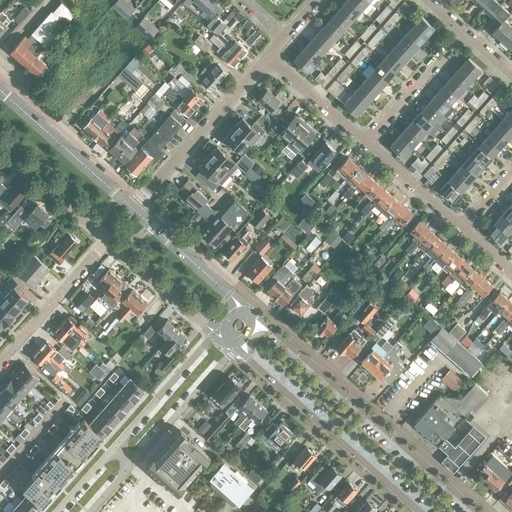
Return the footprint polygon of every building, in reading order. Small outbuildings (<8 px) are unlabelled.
[(47,12),(57,0),(41,0),(38,5),(47,12)] [(54,19),(66,6),(64,4),(64,3),(60,0),(57,0),(47,12),(54,19)] [(116,0),(112,6),(126,19),(132,12),(135,8),(126,0),(116,0)] [(192,0),(193,0),(199,5),(197,7),(201,11),(210,0),(184,0),(183,2),(187,6),(192,0)] [(222,8),(213,0),(210,0),(201,11),(203,8),(213,17),(207,24),(212,27),(211,29),(217,35),(216,36),(223,30),(227,25),(215,15),(222,8)] [(361,10),(349,0),(346,0),(340,7),(353,19),(361,10)] [(369,2),(367,0),(349,0),(361,10),(369,2)] [(474,0),(473,1),(482,9),(489,0),(474,0)] [(489,0),(482,9),(490,17),(501,5),(495,0),(489,0)] [(403,12),(409,5),(405,1),(396,10),(401,14),(403,12)] [(386,16),(392,9),(387,5),(381,12),(386,16)] [(408,16),(414,9),(409,5),(403,12),(408,16)] [(504,19),(510,12),(501,5),(490,17),(499,25),(504,19)] [(63,27),(75,13),(70,8),(69,9),(66,6),(54,19),(63,27)] [(19,23),(30,11),(25,7),(14,18),(19,23)] [(353,19),(340,7),(332,16),(346,28),(353,19)] [(140,19),(132,12),(126,19),(134,25),(140,19)] [(380,23),(386,16),(381,12),(375,18),(380,23)] [(394,23),(400,16),(395,12),(389,19),(394,23)] [(75,13),(63,27),(71,34),(83,21),(80,18),(81,17),(75,13)] [(110,23),(123,36),(131,27),(118,15),(115,19),(114,18),(110,23)] [(140,19),(134,25),(148,37),(157,27),(144,15),(140,19)] [(178,24),(182,20),(176,15),(173,18),(178,24)] [(346,28),(332,16),(325,25),(338,36),(346,28)] [(434,28),(421,16),(413,25),(426,37),(434,28)] [(0,19),(0,32),(11,21),(6,17),(2,22),(0,19)] [(249,29),(253,25),(247,19),(243,24),(249,29)] [(388,29),(394,23),(389,19),(383,25),(388,29)] [(502,40),(511,28),(511,26),(504,19),(499,25),(493,32),(502,40)] [(103,33),(116,44),(123,36),(110,23),(105,29),(106,30),(103,33)] [(371,23),(366,29),(370,33),(376,27),(371,23)] [(338,36),(325,25),(317,33),(330,45),(338,36)] [(426,37),(413,25),(406,34),(419,46),(426,37)] [(511,28),(502,40),(511,47),(511,45),(511,28)] [(365,40),(370,33),(366,29),(360,36),(365,40)] [(378,40),(384,34),(379,29),(373,36),(378,40)] [(11,52),(24,38),(15,30),(3,43),(6,46),(6,47),(11,52)] [(241,58),(248,50),(228,33),(227,34),(223,30),(216,36),(228,47),(241,58)] [(96,41),(109,53),(116,44),(103,33),(96,41)] [(251,45),(257,38),(251,33),(245,40),(251,45)] [(330,45),(317,33),(309,42),(322,54),(330,45)] [(241,58),(228,47),(216,36),(214,34),(210,38),(220,47),(217,51),(221,55),(234,66),(241,58)] [(419,46),(406,34),(398,43),(411,54),(419,46)] [(206,51),(212,45),(200,35),(194,41),(206,51)] [(372,47),(378,40),(373,36),(368,43),(372,47)] [(20,58),(32,45),(24,38),(11,52),(17,57),(17,56),(20,58)] [(355,51),(361,44),(356,40),(350,47),(355,51)] [(87,48),(101,61),(109,53),(96,41),(93,44),(92,43),(87,48)] [(322,54),(309,42),(301,51),(318,65),(321,61),(318,58),(322,54)] [(146,55),(154,49),(149,43),(141,49),(146,55)] [(411,54),(398,43),(390,51),(403,63),(411,54)] [(27,66),(40,52),(32,45),(20,58),(23,61),(22,62),(27,66)] [(349,57),(355,51),(350,47),(344,53),(349,57)] [(362,58),(368,51),(364,47),(358,54),(362,58)] [(101,61),(87,48),(82,54),(83,55),(80,58),(93,70),(101,61)] [(318,65),(301,51),(293,60),(307,72),(312,66),(314,69),(318,65)] [(390,51),(382,60),(395,72),(403,63),(390,51)] [(37,73),(48,60),(40,52),(27,66),(33,71),(34,70),(37,73)] [(357,64),(362,58),(358,54),(352,60),(357,64)] [(340,68),(345,62),(340,58),(335,64),(340,68)] [(468,58),(460,67),(473,78),(481,69),(468,58)] [(212,90),(228,72),(213,59),(197,76),(188,68),(180,61),(175,66),(183,74),(190,80),(197,86),(202,81),(212,90)] [(382,60),(375,69),(388,81),(395,72),(382,60)] [(131,70),(134,66),(129,62),(125,66),(131,70)] [(334,75),(340,68),(335,64),(329,71),(334,75)] [(347,76),(353,69),(348,64),(342,71),(347,76)] [(191,88),(190,90),(189,89),(186,86),(190,80),(183,74),(175,66),(173,65),(168,69),(175,75),(174,76),(177,79),(171,86),(196,108),(204,99),(191,88)] [(125,66),(118,74),(136,89),(143,81),(125,66)] [(473,78),(460,67),(452,76),(465,87),(473,78)] [(375,69),(367,78),(380,89),(388,81),(375,69)] [(319,82),(325,75),(321,71),(315,78),(318,82),(319,82)] [(341,82),(347,76),(342,71),(337,77),(341,82)] [(324,86),(332,77),(327,73),(325,75),(319,82),(324,86)] [(53,97),(65,83),(56,75),(45,88),(48,91),(47,92),(53,97)] [(465,87),(452,76),(445,84),(458,96),(465,87)] [(488,86),(494,79),(489,76),(483,82),(488,86)] [(367,78),(359,86),(372,98),(380,89),(367,78)] [(490,93),(498,84),(494,79),(488,86),(485,89),(490,93)] [(331,93),(340,84),(335,80),(327,89),(331,93)] [(196,108),(171,86),(170,86),(166,82),(160,90),(164,93),(177,105),(176,105),(189,116),(196,108)] [(62,103),(73,90),(65,83),(53,97),(58,102),(59,101),(62,103)] [(336,97),(344,88),(340,84),(331,93),(336,97)] [(458,96),(445,84),(437,93),(450,104),(458,96)] [(359,86),(351,95),(364,107),(372,98),(359,86)] [(464,96),(471,90),(468,86),(461,92),(464,96)] [(500,97),(506,90),(501,86),(493,95),(498,100),(500,97)] [(69,111),(81,97),(73,90),(62,103),(64,106),(63,106),(69,111)] [(258,100),(272,112),(270,114),(268,112),(264,116),(273,123),(276,119),(274,118),(280,111),(274,106),(279,101),(267,90),(258,100)] [(504,101),(511,94),(506,90),(500,97),(504,101)] [(483,101),(488,95),(484,91),(483,92),(478,97),(483,101)] [(156,93),(148,103),(157,110),(165,101),(156,93)] [(454,108),(450,104),(437,93),(429,102),(442,113),(446,117),(454,108)] [(351,95),(343,104),(356,116),(364,107),(351,95)] [(78,118),(90,105),(81,97),(69,111),(75,116),(75,115),(78,118)] [(477,108),(483,101),(478,97),(472,104),(477,108)] [(485,104),(490,108),(494,104),(496,102),(491,97),(485,104)] [(442,113),(429,102),(421,110),(434,122),(442,113)] [(484,115),(490,108),(485,104),(480,111),(484,115)] [(467,119),(473,112),(468,108),(462,115),(467,119)] [(84,127),(95,137),(108,122),(108,121),(111,118),(100,109),(84,127)] [(144,171),(148,167),(163,151),(160,148),(186,120),(175,110),(126,165),(137,174),(142,169),(144,171)] [(434,122),(421,110),(414,119),(426,131),(434,122)] [(511,112),(510,111),(502,119),(511,128),(511,112)] [(290,140),(306,122),(300,117),(299,118),(295,115),(288,123),(280,116),(277,120),(276,121),(273,124),(271,127),(279,134),(281,132),(290,140)] [(461,125),(467,119),(462,115),(456,121),(461,125)] [(475,126),(481,119),(476,115),(470,122),(475,126)] [(253,144),(265,130),(255,121),(251,125),(242,118),(240,121),(239,120),(233,127),(251,142),(253,144)] [(426,131),(414,119),(406,128),(419,139),(426,131)] [(511,135),(511,128),(502,119),(494,128),(508,140),(511,135)] [(108,122),(95,137),(106,147),(119,132),(108,122)] [(307,140),(315,132),(312,129),(312,128),(306,122),(290,140),(292,142),(288,146),(296,153),(298,151),(303,156),(313,145),(307,140)] [(469,132),(475,126),(470,122),(464,128),(469,132)] [(109,149),(117,155),(142,127),(140,125),(137,129),(134,127),(129,133),(126,130),(109,149)] [(451,137),(457,130),(453,126),(447,132),(451,137)] [(142,127),(117,155),(125,162),(138,148),(135,146),(144,135),(147,131),(142,127)] [(251,142),(233,127),(227,133),(228,134),(225,137),(242,152),(251,142)] [(419,139),(406,128),(398,136),(411,148),(419,139)] [(508,140),(494,128),(487,137),(500,149),(508,140)] [(446,143),(451,137),(447,132),(441,139),(446,143)] [(459,144),(465,137),(460,132),(454,139),(459,144)] [(411,148),(398,136),(390,145),(403,157),(411,148)] [(487,137),(479,146),(492,157),(500,149),(487,137)] [(454,150),(459,144),(454,139),(449,146),(454,150)] [(313,157),(309,162),(304,157),(291,172),(298,178),(311,163),(319,170),(323,166),(325,164),(327,166),(336,156),(333,154),(336,151),(326,142),(313,157)] [(436,154),(442,147),(437,143),(431,150),(436,154)] [(246,172),(254,162),(244,153),(236,162),(217,146),(214,149),(213,149),(208,155),(230,175),(238,166),(246,172)] [(479,146),(471,154),(484,166),(492,157),(479,146)] [(430,160),(436,154),(431,150),(425,156),(430,160)] [(444,161),(450,154),(445,150),(439,157),(444,161)] [(471,154),(463,163),(477,175),(484,166),(471,154)] [(230,175),(208,155),(202,162),(203,162),(200,166),(207,173),(201,180),(211,189),(217,182),(221,185),(230,175)] [(348,157),(339,167),(336,171),(336,172),(333,176),(328,172),(319,182),(313,188),(316,191),(322,185),(324,186),(328,182),(332,185),(336,180),(336,179),(340,175),(345,179),(357,165),(348,157)] [(416,168),(422,161),(417,157),(411,164),(416,168)] [(438,167),(444,161),(439,157),(433,163),(438,167)] [(420,172),(428,163),(424,158),(422,161),(416,168),(420,172)] [(463,163),(456,172),(469,184),(477,175),(463,163)] [(366,174),(357,165),(345,179),(352,185),(354,187),(366,174)] [(428,179),(434,172),(436,170),(431,165),(423,174),(428,179)] [(432,183),(438,176),(434,172),(428,179),(432,183)] [(456,172),(448,180),(461,192),(469,184),(456,172)] [(375,182),(366,174),(354,187),(352,185),(350,187),(347,190),(352,195),(356,190),(358,191),(361,187),(366,192),(375,182)] [(188,179),(184,184),(180,188),(189,195),(187,197),(198,207),(207,197),(198,189),(199,188),(188,179)] [(448,180),(440,189),(453,201),(461,192),(448,180)] [(384,190),(375,182),(366,192),(375,199),(372,203),(384,190)] [(15,185),(10,190),(7,187),(0,195),(0,201),(9,210),(13,205),(25,193),(15,185)] [(352,195),(347,190),(343,195),(348,199),(352,195)] [(393,198),(384,190),(372,203),(370,201),(365,206),(370,211),(375,206),(381,211),(393,198)] [(309,206),(314,200),(306,193),(301,198),(309,206)] [(220,209),(213,210),(232,227),(237,232),(252,214),(232,196),(220,209)] [(402,206),(393,198),(381,211),(388,217),(390,219),(402,206)] [(270,216),(264,210),(270,203),(268,201),(261,208),(262,208),(259,211),(258,210),(253,216),(254,217),(251,221),(259,228),(270,216)] [(36,203),(29,212),(21,205),(7,221),(16,228),(24,218),(35,229),(40,224),(44,228),(51,221),(46,217),(48,214),(36,203)] [(213,210),(212,209),(205,203),(197,210),(211,222),(203,231),(204,234),(214,244),(217,244),(232,227),(213,210)] [(511,206),(511,205),(503,214),(511,221),(511,206)] [(325,220),(330,214),(321,206),(316,212),(325,220)] [(370,211),(365,206),(361,211),(366,216),(370,211)] [(411,214),(402,206),(390,219),(388,217),(383,223),(388,227),(393,222),(395,223),(398,220),(402,224),(411,214)] [(6,210),(0,216),(0,224),(2,226),(11,215),(6,210)] [(317,219),(306,212),(298,223),(309,231),(317,219)] [(511,229),(511,221),(503,214),(495,222),(508,234),(511,229)] [(16,228),(7,221),(7,220),(3,225),(11,233),(16,228)] [(410,231),(415,235),(419,239),(428,229),(419,221),(410,231)] [(508,234),(495,222),(487,231),(500,243),(508,234)] [(388,227),(383,223),(379,228),(384,232),(388,227)] [(233,260),(242,250),(243,251),(247,246),(246,245),(248,242),(244,238),(250,231),(246,227),(224,252),(233,260)] [(333,229),(326,238),(335,246),(342,237),(333,229)] [(437,237),(428,229),(419,239),(424,243),(421,246),(420,246),(419,246),(425,251),(437,237)] [(59,264),(65,258),(79,242),(70,234),(55,250),(54,249),(49,254),(59,264)] [(316,235),(307,246),(312,250),(321,239),(316,235)] [(263,255),(273,243),(265,237),(255,248),(263,255)] [(433,259),(446,245),(437,237),(425,251),(432,257),(427,262),(430,264),(433,259)] [(414,241),(409,246),(414,250),(419,245),(420,246),(421,246),(424,243),(419,239),(416,242),(414,241)] [(414,250),(409,246),(408,247),(405,244),(402,247),(405,250),(410,255),(414,250)] [(442,267),(455,253),(446,245),(433,259),(436,262),(442,267)] [(464,261),(455,253),(442,267),(447,271),(448,271),(450,272),(441,282),(443,284),(452,275),(464,261)] [(34,287),(50,269),(33,254),(17,272),(34,287)] [(376,270),(378,268),(378,269),(386,259),(381,255),(373,264),(374,265),(372,267),(376,270)] [(258,282),(273,266),(261,256),(246,272),(258,282)] [(273,284),(267,291),(275,298),(285,286),(294,277),(296,274),(294,272),(298,267),(289,259),(288,258),(283,263),(277,269),(278,270),(268,281),(273,284)] [(473,269),(464,261),(452,275),(443,284),(447,287),(446,288),(452,294),(461,283),(473,269)] [(430,264),(427,262),(423,266),(428,271),(432,266),(430,264)] [(307,283),(317,272),(311,267),(301,278),(307,283)] [(104,285),(97,292),(102,296),(105,292),(103,290),(116,275),(109,268),(98,280),(104,285)] [(482,277),(473,269),(461,283),(465,288),(467,290),(468,289),(470,291),(474,287),(482,277)] [(396,282),(400,279),(394,274),(391,277),(396,282)] [(116,275),(103,290),(105,292),(102,296),(98,299),(108,308),(123,291),(118,287),(124,281),(116,275)] [(28,299),(20,291),(24,286),(12,276),(7,281),(9,283),(2,290),(21,307),(28,299)] [(285,286),(275,298),(283,305),(294,294),(297,290),(302,284),(294,277),(285,286)] [(492,285),(482,277),(474,287),(483,295),(492,285)] [(311,305),(310,304),(314,300),(310,296),(314,291),(306,285),(298,294),(300,295),(290,306),(301,316),(311,305)] [(408,292),(415,297),(420,291),(413,285),(408,292)] [(127,306),(121,312),(125,316),(129,312),(127,310),(140,296),(133,289),(122,301),(127,306)] [(468,289),(467,290),(463,294),(468,298),(473,293),(470,291),(468,289)] [(21,307),(2,290),(0,293),(0,302),(14,315),(21,307)] [(324,313),(337,298),(330,291),(316,307),(324,313)] [(499,292),(490,302),(487,306),(496,315),(509,300),(499,292)] [(468,298),(463,294),(455,303),(458,305),(462,301),(464,303),(468,298)] [(140,296),(127,310),(129,312),(131,309),(137,314),(147,302),(140,296)] [(511,314),(511,302),(509,300),(496,315),(500,310),(504,314),(501,318),(503,320),(495,330),(497,332),(511,314)] [(370,301),(357,316),(365,323),(378,308),(370,301)] [(429,301),(426,305),(433,312),(437,308),(429,301)] [(14,315),(0,302),(0,317),(7,323),(14,315)] [(328,336),(337,326),(339,327),(347,317),(339,310),(331,320),(327,317),(316,329),(323,335),(325,333),(328,336)] [(125,316),(121,312),(118,316),(120,318),(111,328),(115,324),(116,326),(125,316)] [(511,314),(497,332),(499,334),(508,324),(511,327),(511,314)] [(116,315),(109,323),(107,325),(111,328),(120,318),(118,316),(116,315)] [(381,337),(396,320),(391,315),(376,333),(381,337)] [(67,317),(60,324),(87,347),(90,343),(86,340),(85,342),(74,332),(79,327),(67,317)] [(432,331),(437,325),(429,318),(424,324),(432,331)] [(158,330),(162,334),(154,343),(159,347),(176,328),(167,320),(158,330)] [(454,336),(462,327),(457,322),(449,332),(454,336)] [(148,338),(157,328),(152,323),(143,334),(148,338)] [(87,347),(60,324),(54,331),(73,348),(77,343),(81,346),(80,348),(85,353),(88,349),(86,347),(87,347)] [(441,327),(431,339),(475,378),(485,366),(441,327)] [(458,340),(467,331),(462,327),(454,336),(458,340)] [(186,336),(176,328),(159,347),(168,356),(159,366),(165,371),(178,356),(172,351),(186,336)] [(352,358),(367,341),(353,328),(336,348),(344,354),(345,352),(352,358)] [(60,362),(64,357),(46,340),(39,347),(62,367),(67,372),(71,368),(66,363),(64,365),(60,362)] [(362,362),(371,370),(396,341),(395,340),(391,345),(386,341),(381,347),(376,342),(371,347),(373,349),(362,362)] [(402,365),(398,362),(399,361),(399,360),(399,359),(399,358),(399,357),(399,356),(398,355),(396,353),(402,346),(396,341),(371,370),(380,378),(388,370),(393,375),(402,365)] [(62,367),(39,347),(33,355),(44,365),(43,366),(53,375),(59,369),(60,370),(62,367)] [(503,351),(499,347),(494,353),(497,357),(503,351)] [(98,379),(99,379),(101,381),(108,374),(108,373),(112,369),(103,361),(99,366),(96,363),(89,371),(98,379)] [(25,364),(18,372),(32,384),(39,376),(25,364)] [(454,390),(463,380),(450,369),(441,379),(454,390)] [(25,392),(32,384),(18,372),(11,379),(25,392)] [(66,395),(72,388),(56,374),(50,380),(66,395)] [(232,377),(232,378),(229,375),(210,396),(222,407),(241,386),(238,383),(232,377)] [(145,389),(130,377),(123,385),(137,397),(145,389)] [(25,392),(11,379),(4,387),(18,400),(25,392)] [(413,424),(438,446),(471,408),(474,411),(489,395),(475,382),(462,395),(439,395),(432,403),(413,424)] [(137,397),(123,385),(116,392),(131,405),(137,397)] [(18,400),(4,387),(0,391),(0,397),(11,408),(18,400)] [(85,387),(75,399),(81,404),(91,392),(85,387)] [(131,405),(116,392),(110,400),(124,413),(131,405)] [(239,406),(244,411),(235,421),(239,424),(258,402),(250,394),(239,406)] [(11,408),(0,397),(0,410),(5,415),(11,408)] [(124,413),(110,400),(103,408),(117,420),(124,413)] [(205,411),(212,404),(207,400),(201,408),(205,411)] [(258,402),(239,424),(244,429),(253,419),(257,422),(267,410),(258,402)] [(117,420),(103,408),(96,415),(110,428),(117,420)] [(225,411),(213,425),(204,435),(209,440),(218,430),(231,416),(225,411)] [(110,428),(96,415),(96,416),(90,423),(104,435),(110,428)] [(67,477),(104,435),(90,423),(85,418),(34,475),(19,462),(9,474),(29,491),(43,504),(67,477)] [(204,434),(212,425),(206,419),(198,428),(204,434)] [(272,422),(269,426),(260,436),(265,441),(269,436),(281,446),(293,433),(281,422),(277,427),(272,422)] [(446,439),(440,447),(449,454),(443,461),(455,472),(486,436),(474,426),(456,447),(446,439)] [(154,456),(146,465),(177,493),(210,456),(201,448),(180,430),(155,457),(154,456)] [(241,448),(252,436),(247,431),(236,444),(241,448)] [(220,451),(210,443),(207,447),(217,455),(220,451)] [(291,464),(294,467),(300,472),(304,468),(316,455),(315,454),(315,451),(313,449),(310,449),(307,447),(291,464)] [(241,466),(248,458),(241,452),(234,460),(241,466)] [(493,470),(486,463),(480,471),(486,477),(484,479),(496,490),(503,481),(492,471),(493,470)] [(239,504),(252,489),(246,483),(247,480),(236,471),(234,473),(224,464),(220,469),(217,468),(213,473),(214,475),(211,479),(213,480),(211,485),(233,505),(238,503),(239,504)] [(332,467),(329,471),(322,465),(309,480),(316,486),(314,488),(319,493),(326,485),(329,488),(341,475),(332,467)] [(256,482),(262,477),(252,468),(247,474),(256,482)] [(294,490),(302,481),(296,476),(288,485),(294,490)] [(348,502),(358,490),(348,481),(338,493),(339,494),(334,498),(343,506),(347,501),(348,502)] [(43,504),(29,491),(22,498),(36,511),(43,504)] [(35,511),(36,511),(22,498),(15,506),(22,511),(35,511)] [(373,511),(377,508),(367,499),(355,511),(345,511),(344,511),(373,511)] [(327,511),(330,511),(336,506),(331,501),(324,508),(327,511)] [(310,511),(315,511),(321,506),(317,502),(309,511),(310,511)]
